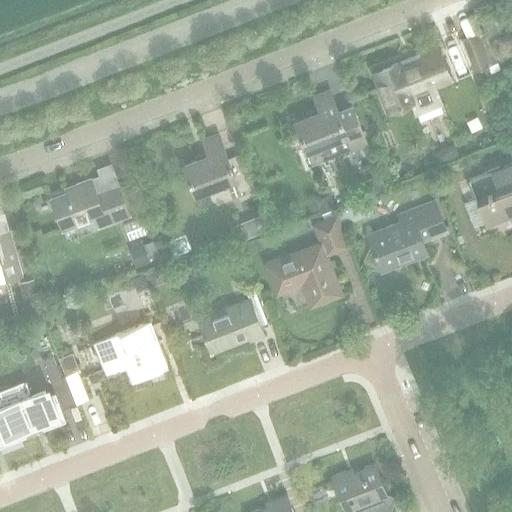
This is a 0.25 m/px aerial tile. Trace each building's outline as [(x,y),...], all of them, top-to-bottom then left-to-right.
[(475,68),(487,63),(476,33),(463,38),(475,68)] [(398,61),(376,70),(390,107),(413,99),(416,108),(440,99),(434,84),(450,77),(439,48),(423,54),(425,59),(401,68),(398,61)] [(337,107),(330,88),(314,94),(320,109),(294,119),(311,160),(367,138),(352,101),(337,107)] [(194,191),(235,175),(219,132),(203,138),(209,152),(183,162),(194,191)] [(511,159),(469,176),(486,219),(509,210),(511,216),(511,159)] [(97,194),(92,178),(76,184),(77,187),(52,196),(63,226),(95,215),(99,225),(129,214),(119,186),(97,194)] [(381,267),(425,250),(420,235),(444,226),(433,198),(398,212),(401,219),(368,232),(381,267)] [(266,210),(249,217),(255,232),(272,226),(266,210)] [(342,291),(327,252),(349,243),(337,212),(313,221),(321,241),(292,252),(291,251),(266,260),(277,290),(304,280),(302,276),(309,273),(319,299),(342,291)] [(0,241),(0,280),(5,279),(23,274),(13,238),(0,241)] [(250,296),(199,315),(212,348),(249,334),(251,338),(264,333),(261,326),(271,322),(256,283),(246,286),(250,296)] [(169,365),(150,318),(95,340),(107,372),(128,364),(133,377),(156,368),(157,370),(169,365)] [(61,374),(53,353),(42,357),(54,390),(47,393),(44,385),(31,390),(25,376),(0,385),(0,443),(26,433),(21,420),(25,419),(25,421),(27,422),(27,423),(29,423),(30,423),(32,423),(33,422),(34,421),(35,420),(35,419),(35,418),(35,417),(34,415),(38,414),(43,427),(66,418),(61,405),(76,399),(65,372),(61,374)] [(65,372),(76,399),(88,395),(77,367),(65,372)] [(386,492),(375,462),(346,473),(345,469),(332,474),(345,507),(386,492)] [(294,511),(287,492),(274,497),(275,501),(247,511),(294,511)]
